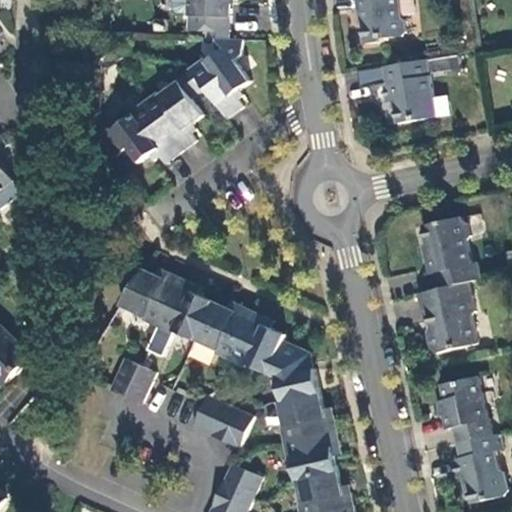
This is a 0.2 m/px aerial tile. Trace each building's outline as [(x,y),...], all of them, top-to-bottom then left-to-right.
[(1,0),(9,10),(9,0),(1,0)] [(174,0),(174,10),(178,14),(191,14),(191,32),(210,33),(232,34),(233,6),(238,6),(238,0),(174,0)] [(400,0),(358,0),(360,16),(363,16),(366,46),(386,44),(385,41),(405,39),(408,35),(407,22),(403,19),(400,0)] [(210,63),(208,60),(193,69),(209,90),(230,121),(247,108),(242,101),(238,95),(244,91),(254,84),(239,62),(245,57),(246,41),(232,41),(221,40),(221,55),(210,63)] [(450,58),(436,61),(438,73),(452,70),(450,58)] [(428,61),(383,69),(386,85),(384,86),(387,105),(395,103),(399,125),(437,119),(430,74),(428,61)] [(436,61),(428,62),(430,74),(438,73),(436,61)] [(209,90),(193,69),(180,80),(182,83),(163,97),(161,94),(148,103),(185,153),(200,142),(196,135),(192,129),(197,125),(208,117),(196,100),(209,90)] [(248,97),(244,91),(238,95),(242,101),(248,97)] [(118,129),(102,129),(102,136),(118,158),(132,149),(143,164),(154,156),(159,152),(164,158),(169,165),(185,153),(148,103),(135,112),(137,115),(118,129)] [(197,125),(192,129),(196,135),(201,131),(197,125)] [(159,152),(154,156),(158,162),(164,158),(159,152)] [(0,196),(16,186),(0,162),(0,196)] [(463,218),(424,227),(431,257),(428,257),(432,276),(436,275),(439,290),(471,283),(483,281),(479,264),(474,265),(469,243),(473,237),(470,224),(464,221),(463,218)] [(170,272),(163,269),(160,276),(167,279),(170,272)] [(160,276),(147,270),(125,306),(149,318),(147,321),(161,328),(184,279),(170,272),(167,279),(160,276)] [(199,286),(184,279),(161,328),(173,333),(177,335),(178,331),(199,341),(216,302),(203,296),(196,293),(199,286)] [(439,290),(420,295),(425,312),(429,312),(434,333),(430,339),(433,350),(439,354),(480,345),(474,319),(477,312),(471,283),(439,290)] [(206,289),(199,286),(196,293),(203,296),(206,289)] [(232,310),(216,302),(199,341),(221,351),(219,354),(234,361),(256,312),(242,306),(239,313),(232,310)] [(242,306),(235,303),(232,310),(239,313),(242,306)] [(271,319),(256,312),(234,361),(248,368),(250,365),(272,375),(287,342),(290,336),(275,330),(268,326),(271,319)] [(278,323),(271,319),(268,326),(275,330),(278,323)] [(33,359),(0,327),(0,384),(5,389),(33,359)] [(309,352),(287,342),(272,375),(280,379),(285,403),(324,394),(318,370),(311,372),(307,355),(309,352)] [(309,352),(307,355),(311,372),(318,370),(315,354),(309,352)] [(144,365),(128,358),(117,385),(114,389),(130,396),(144,365)] [(160,372),(144,365),(130,396),(146,403),(160,372)] [(480,378),(443,387),(446,402),(440,403),(443,417),(445,417),(448,431),(455,429),(458,445),(495,436),(491,420),(490,420),(480,378)] [(327,411),(324,394),(285,403),(282,403),(287,427),(284,428),(287,443),(340,431),(337,417),(329,418),(327,411)] [(227,402),(211,395),(209,400),(198,426),(214,434),(227,402)] [(57,413),(43,399),(35,407),(50,421),(57,413)] [(242,409),(227,402),(214,434),(228,440),(242,410),(242,409)] [(258,416),(242,409),(242,410),(228,440),(243,447),(244,448),(258,416)] [(335,409),(327,411),(329,418),(337,417),(335,409)] [(343,447),(340,431),(287,443),(291,458),(294,458),(299,481),(341,471),(337,456),(336,449),(343,447)] [(495,436),(458,445),(462,458),(462,460),(453,462),(457,480),(463,478),(465,487),(469,486),(474,505),(507,498),(510,492),(506,474),(501,471),(497,453),(505,452),(501,435),(495,436)] [(345,455),(343,447),(336,449),(337,456),(345,455)] [(235,463),(235,464),(229,478),(260,491),(266,477),(235,463)] [(344,488),(341,471),(299,481),(304,504),(300,505),(302,511),(345,511),(357,510),(353,493),(346,495),(344,488)] [(229,478),(222,493),(253,507),(260,491),(229,478)] [(352,486),(344,488),(346,495),(353,493),(352,486)] [(250,511),(253,507),(222,493),(215,509),(222,511),(250,511)]
